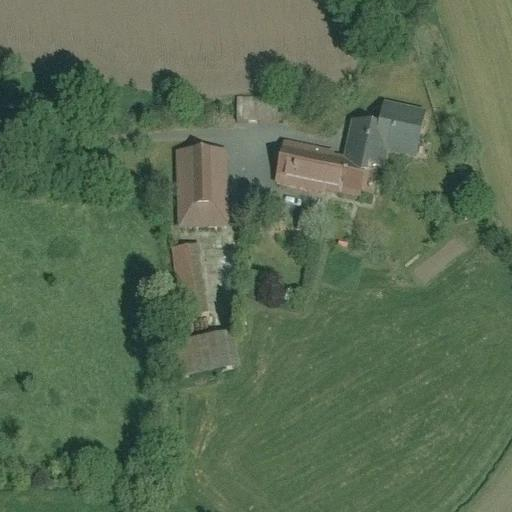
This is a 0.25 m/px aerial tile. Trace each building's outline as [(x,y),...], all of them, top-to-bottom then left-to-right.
[(241,105),(242,129),(291,128),(290,104),(241,105)] [(359,126),(353,159),(291,146),(283,184),(368,202),(374,174),(395,178),(399,158),(427,164),(436,121),(395,112),(391,133),(359,126)] [(179,156),(182,235),(235,233),(232,154),(179,156)] [(172,258),(179,326),(214,323),(208,255),(172,258)] [(236,364),(231,333),(173,342),(179,374),(236,364)]
